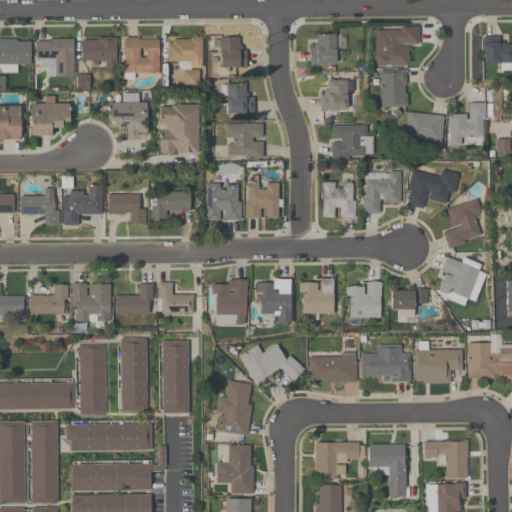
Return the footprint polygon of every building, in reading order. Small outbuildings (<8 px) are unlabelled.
[(419,28),(383,28),(383,49),(375,49),(375,66),(408,66),(408,45),(419,45),(419,28)] [(309,65),(339,65),(339,34),(318,34),(318,45),(309,45),(309,65)] [(511,70),(511,46),(503,46),(503,37),(482,37),(482,61),(493,61),(493,71),(511,70)] [(0,38),(0,64),(30,65),(30,39),(0,38)] [(73,38),(35,38),(35,67),(54,67),(54,77),(73,77),(73,38)] [(117,38),(82,38),(82,64),(117,64),(117,38)] [(159,38),(123,38),(123,73),(159,73),(159,38)] [(202,38),(166,38),(166,62),(178,62),(178,70),(202,70),(202,38)] [(219,69),(245,69),(245,38),(219,38),(219,69)] [(380,71),(380,109),(405,109),(405,71),(380,71)] [(318,91),(318,111),(351,111),(351,80),(328,80),(328,91),(318,91)] [(246,96),(246,85),(225,85),(225,117),(254,117),(254,96),(246,96)] [(127,140),(147,140),(147,103),(137,103),(137,94),(121,94),(121,104),(107,104),(107,127),(127,127),(127,140)] [(69,105),(58,105),(58,96),(40,96),(40,105),(30,105),(30,137),(51,137),(51,126),(69,126),(69,105)] [(485,146),(485,104),(466,104),(466,115),(447,115),(447,146),(485,146)] [(0,106),(0,141),(21,142),(21,107),(0,106)] [(158,154),(199,154),(198,106),(158,106),(158,154)] [(441,146),(443,116),(405,113),(403,144),(441,146)] [(263,124),(225,124),(225,159),(263,159),(263,124)] [(330,126),(330,160),(373,159),(373,134),(365,134),(365,125),(330,126)] [(495,153),(510,153),(510,140),(495,140),(495,153)] [(452,173),(441,170),(439,178),(414,173),(407,206),(424,209),(426,200),(446,204),(452,173)] [(400,173),(362,173),(362,215),(381,215),(381,204),(400,204),(400,173)] [(355,182),(320,182),(320,219),(355,219),(355,182)] [(279,183),(245,183),(244,219),(278,220),(279,183)] [(205,221),(241,221),(241,184),(205,184),(205,221)] [(102,185),(82,185),(82,194),(62,194),(62,226),(81,226),(81,215),(102,215),(102,185)] [(41,190),(41,198),(18,198),(19,216),(41,216),(41,226),(59,226),(58,189),(41,190)] [(169,222),(169,212),(190,212),(190,193),(150,192),(150,222),(169,222)] [(0,214),(13,215),(13,195),(0,194),(0,214)] [(127,224),(145,224),(145,204),(139,204),(139,195),(107,195),(107,214),(127,214),(127,224)] [(452,230),(442,232),(447,248),(483,239),(473,201),(446,208),(452,230)] [(471,303),(482,270),(446,258),(435,291),(471,303)] [(291,324),(291,279),(254,279),(254,314),(273,314),(273,324),(291,324)] [(333,279),(298,279),(298,315),(333,315),(333,279)] [(246,326),(246,281),(211,281),(211,326),(246,326)] [(381,282),(345,282),(345,319),(381,319),(381,282)] [(109,283),(71,283),(71,323),(109,323),(109,283)] [(193,314),(193,294),(172,294),(172,283),(156,283),(156,314),(193,314)] [(23,295),(1,295),(1,285),(0,284),(0,315),(23,316),(23,295)] [(67,315),(67,285),(48,285),(48,296),(27,296),(27,315),(67,315)] [(114,296),(114,316),(152,316),(152,285),(136,285),(136,296),(114,296)] [(415,319),(415,306),(427,306),(427,290),(390,290),(390,319),(415,319)] [(466,334),(466,379),(511,378),(511,343),(500,344),(500,334),(466,334)] [(120,339),(120,413),(147,413),(147,339),(120,339)] [(188,341),(159,341),(159,416),(188,416),(188,341)] [(237,356),(253,384),(281,368),(289,382),(300,375),(282,342),(262,354),(257,345),(237,356)] [(106,343),(79,343),(79,416),(106,416),(106,343)] [(461,372),(461,352),(426,352),(426,343),(414,343),(414,384),(450,384),(450,372),(461,372)] [(390,383),(410,383),(410,354),(401,354),(401,346),(377,346),(377,354),(360,355),(360,376),(390,376),(390,383)] [(355,383),(355,354),(308,354),(308,383),(355,383)] [(252,384),(228,382),(227,397),(218,396),(214,433),(246,436),(252,384)] [(72,384),(0,383),(0,411),(72,411),(72,384)] [(0,504),(24,505),(25,423),(0,422),(0,504)] [(57,505),(57,423),(30,423),(30,505),(57,505)] [(66,426),(66,453),(151,452),(151,426),(66,426)] [(466,441),(422,441),(422,459),(435,459),(435,468),(445,468),(445,479),(467,479),(466,441)] [(314,480),(344,480),(344,460),(363,460),(363,442),(314,442),(314,480)] [(405,497),(406,444),(368,444),(367,467),(379,467),(379,473),(387,473),(387,497),(405,497)] [(253,494),(253,446),(226,446),(226,463),(215,464),(215,484),(226,484),(226,494),(253,494)] [(70,492),(151,491),(151,465),(70,465),(70,492)] [(424,484),(424,511),(460,511),(461,484),(424,484)] [(313,511),(340,511),(340,486),(314,486),(313,511)] [(149,511),(150,497),(70,497),(69,511),(149,511)] [(251,511),(252,499),(224,499),(224,511),(251,511)]
